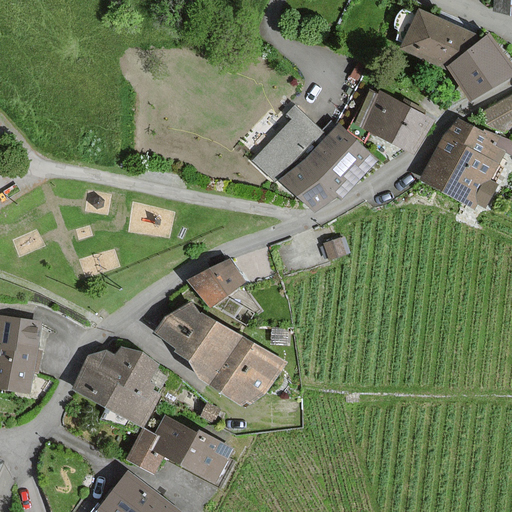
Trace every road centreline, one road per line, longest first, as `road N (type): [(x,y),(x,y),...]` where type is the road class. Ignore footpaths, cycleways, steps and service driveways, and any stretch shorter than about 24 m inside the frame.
road 1 (residential): [(17,454),(87,347),(139,300),(202,260),(367,193),(424,152),(449,120),(511,83)]
road 2 (track): [(273,0),(270,34),(324,72),(328,99)]
